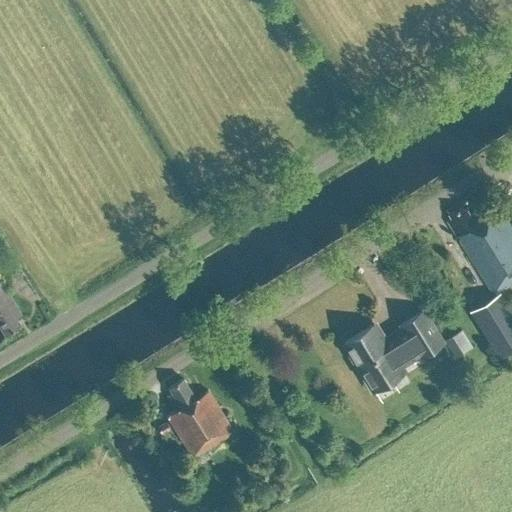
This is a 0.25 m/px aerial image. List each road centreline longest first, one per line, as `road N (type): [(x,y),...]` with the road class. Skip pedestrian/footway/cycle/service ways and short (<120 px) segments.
road 1 (unclassified): [(0,470),(511,154)]
road 2 (unclassified): [(0,359),(511,44)]
